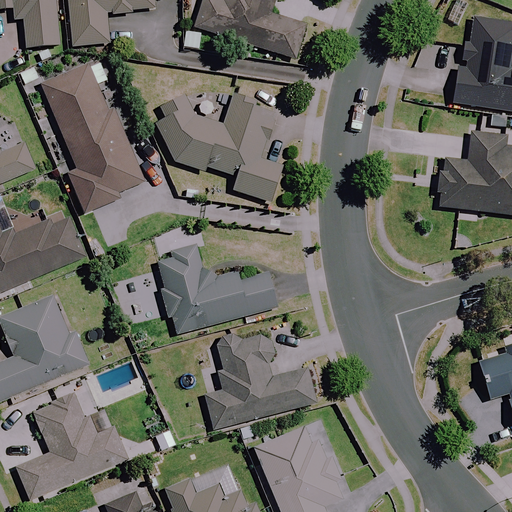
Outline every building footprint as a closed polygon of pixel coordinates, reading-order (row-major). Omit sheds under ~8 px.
[(62,47),(57,0),(0,0),(0,11),(15,10),(16,22),(25,21),(28,51),(62,47)] [(107,14),(112,14),(113,18),(134,16),(133,12),(157,9),(156,0),(69,0),(75,48),(110,44),(107,14)] [(223,0),(222,2),(216,0),(205,0),(196,28),(297,62),(308,28),(270,15),(275,1),(284,4),(285,0),(223,0)] [(511,27),(472,21),(457,105),(511,114),(511,27)] [(203,34),(185,33),(184,49),(202,50),(203,34)] [(100,62),(89,67),(43,86),(78,171),(69,175),(86,216),(121,201),(119,195),(146,184),(116,111),(109,114),(98,88),(109,83),(100,62)] [(277,109),(235,97),(226,127),(196,118),(190,101),(164,109),(169,122),(158,125),(176,164),(205,173),(206,169),(239,179),(235,192),(275,205),(286,170),(261,162),(277,109)] [(507,139),(472,134),(468,164),(442,161),(437,208),(511,217),(511,149),(506,149),(507,139)] [(0,186),(37,170),(27,146),(3,156),(0,148),(0,186)] [(57,203),(64,219),(6,243),(0,229),(0,294),(85,259),(68,218),(77,214),(70,198),(57,203)] [(199,248),(172,256),(173,260),(159,264),(167,291),(160,293),(168,321),(174,319),(179,338),(281,309),(271,275),(243,283),(239,270),(208,279),(199,248)] [(72,338),(55,298),(0,321),(16,359),(0,365),(0,403),(1,405),(90,368),(77,336),(72,338)] [(276,361),(268,334),(219,348),(226,373),(219,374),(224,393),(206,397),(215,431),(316,403),(307,371),(274,380),(269,363),(276,361)] [(511,348),(504,351),(506,357),(480,365),(492,404),(508,399),(511,414),(511,348)] [(85,422),(75,398),(34,415),(52,456),(18,470),(32,502),(128,462),(114,430),(103,435),(96,418),(85,422)] [(349,497),(318,423),(256,449),(281,511),(325,511),(324,508),(349,497)] [(255,511),(254,511),(248,511),(242,497),(239,498),(232,482),(198,497),(192,482),(167,492),(175,511),(255,511)] [(154,511),(143,511),(137,496),(106,508),(107,511),(155,511),(154,511)]
